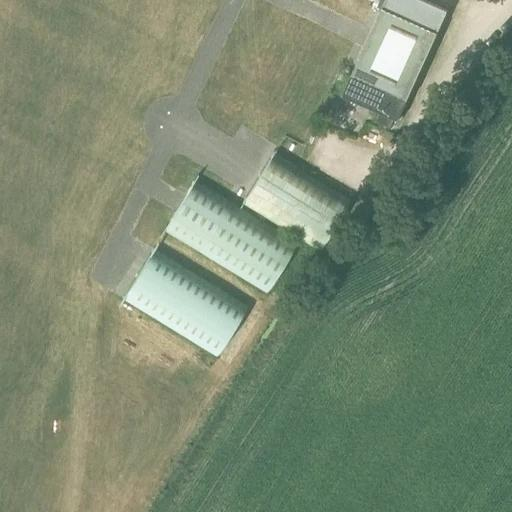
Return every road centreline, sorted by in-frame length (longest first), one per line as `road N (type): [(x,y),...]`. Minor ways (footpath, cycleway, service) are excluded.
road 1 (track): [(71,511),(85,328),(109,259)]
road 2 (unknown): [(189,118),(241,0)]
